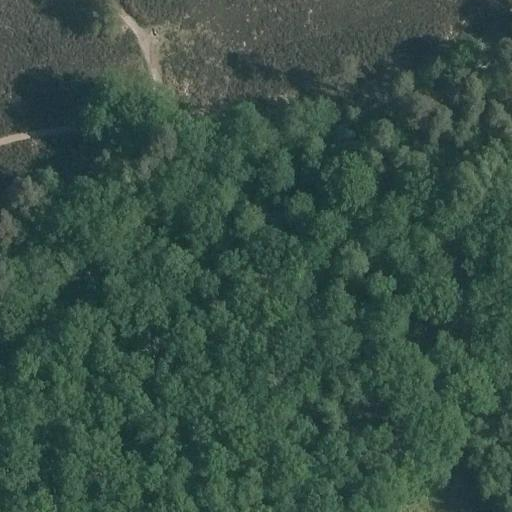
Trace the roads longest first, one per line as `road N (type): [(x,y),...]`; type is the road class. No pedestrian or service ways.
road 1 (track): [(314,511),(443,304),(511,164)]
road 2 (track): [(193,207),(330,172),(511,159)]
